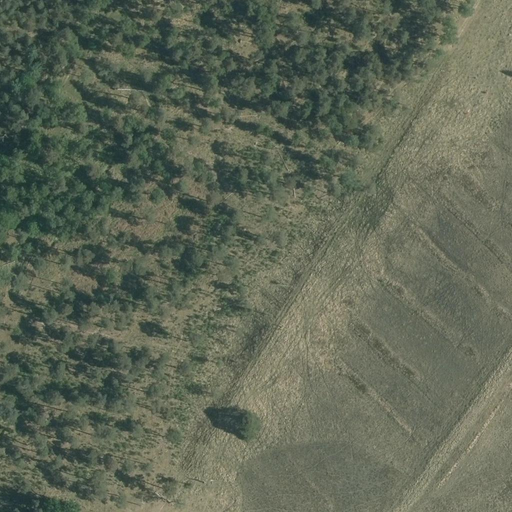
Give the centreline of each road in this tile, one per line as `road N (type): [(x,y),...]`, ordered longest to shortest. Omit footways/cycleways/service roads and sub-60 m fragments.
road 1 (track): [(119,0),(193,80),(375,155),(475,0)]
road 2 (track): [(151,511),(375,155)]
road 3 (track): [(0,163),(118,0)]
road 4 (track): [(114,511),(0,440)]
road 5 (track): [(0,46),(117,0)]
